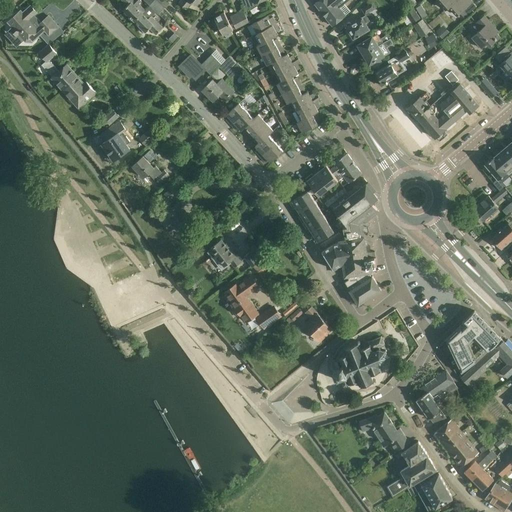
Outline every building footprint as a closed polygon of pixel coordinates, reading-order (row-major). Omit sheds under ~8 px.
[(134,21),(146,10),(139,4),(142,1),(140,0),(121,0),(128,6),(123,10),(134,21)] [(146,10),(134,21),(140,27),(139,28),(139,30),(142,33),(144,33),(145,32),(146,33),(150,28),(156,35),(163,28),(151,17),(156,12),(159,14),(164,9),(155,0),(154,0),(149,6),(150,6),(146,10)] [(165,8),(170,3),(167,0),(155,0),(164,9),(165,8)] [(181,0),(179,3),(186,9),(192,2),(196,6),(201,0),(181,0)] [(242,0),(245,6),(246,9),(248,10),(256,7),(256,5),(255,3),(263,0),(242,0)] [(319,0),(315,4),(333,26),(346,15),(338,6),(346,0),(319,0)] [(445,9),(455,0),(437,0),(445,9)] [(464,17),(476,7),(472,2),(472,1),(471,0),(455,0),(445,9),(446,9),(449,6),(457,15),(460,12),(464,17)] [(365,23),(373,18),(369,12),(376,8),(372,2),(362,9),(366,15),(352,24),(351,23),(350,22),(349,22),(348,23),(347,23),(347,24),(346,25),(346,26),(347,26),(347,27),(350,32),(350,33),(352,36),(353,37),(354,38),(357,36),(358,36),(369,30),(365,23)] [(11,29),(6,34),(17,45),(23,40),(25,42),(32,42),(35,40),(34,40),(40,35),(41,33),(45,30),(49,35),(54,30),(58,26),(57,25),(49,16),(41,23),(40,24),(41,25),(37,29),(29,20),(34,15),(37,13),(31,6),(23,13),(21,11),(8,22),(13,27),(11,29)] [(411,23),(414,22),(420,18),(414,9),(406,15),(408,18),(411,23)] [(243,25),(249,22),(243,10),(237,13),(243,25)] [(243,25),(237,13),(230,17),(232,20),(229,22),(224,12),(214,18),(223,35),(224,34),(226,38),(233,34),(231,31),(243,25)] [(490,46),(500,37),(494,29),(495,28),(484,15),(476,22),(481,29),(472,37),(482,48),(488,43),(490,46)] [(257,34),(276,24),(273,17),(269,19),(268,16),(252,23),(257,34)] [(423,19),(413,25),(421,37),(431,31),(423,19)] [(257,34),(251,37),(256,46),(257,46),(262,43),(273,38),(278,35),(276,32),(279,30),(276,24),(257,34)] [(441,29),(437,32),(443,39),(447,35),(441,29)] [(364,55),(390,39),(388,35),(381,39),(378,34),(372,37),(358,45),(359,46),(358,47),(360,50),(361,51),(364,55)] [(427,42),(430,41),(433,47),(439,43),(433,34),(425,39),(427,42)] [(262,55),(281,46),(277,39),(274,41),(273,38),(262,43),(257,46),(262,55)] [(390,39),(364,55),(366,59),(366,60),(368,63),(369,63),(370,64),(371,63),(374,68),(383,63),(380,58),(384,56),(390,52),(387,48),(387,47),(393,43),(390,39)] [(42,65),(50,74),(57,69),(57,68),(49,60),(57,53),(49,44),(39,52),(43,57),(46,61),(42,65)] [(282,57),(281,54),(284,52),(281,46),(262,55),(267,65),(273,62),(282,57)] [(391,63),(376,73),(380,79),(378,80),(382,86),(386,83),(387,83),(388,83),(387,81),(398,75),(407,69),(402,61),(409,57),(409,56),(406,51),(389,61),(391,63)] [(509,83),(511,80),(511,51),(504,58),(503,59),(505,61),(498,66),(503,73),(502,74),(509,83)] [(191,54),(179,66),(180,67),(179,69),(181,71),(183,70),(190,78),(192,76),(196,79),(206,70),(210,74),(219,66),(221,64),(212,54),(205,61),(201,65),(191,54)] [(299,61),(298,59),(296,61),(293,55),(290,57),(288,54),(282,57),(273,62),(278,72),(299,61)] [(221,64),(219,66),(226,73),(230,78),(242,67),(237,62),(230,55),(228,58),(226,60),(221,64)] [(297,63),(300,62),(299,61),(278,72),(283,81),(293,76),(298,74),(296,70),(300,69),(297,63)] [(59,71),(57,69),(50,74),(53,77),(52,78),(63,90),(78,77),(67,64),(66,65),(59,71)] [(211,77),(217,82),(224,72),(218,68),(211,77)] [(256,71),(252,73),(252,74),(258,81),(260,79),(258,75),(256,71)] [(451,71),(445,76),(453,85),(459,80),(451,71)] [(294,79),(293,76),(283,81),(277,84),(283,94),(301,84),(297,77),(294,79)] [(63,90),(79,108),(96,93),(87,82),(84,84),(78,77),(63,90)] [(265,78),(261,80),(266,89),(270,87),(265,78)] [(485,78),(479,83),(492,98),(498,93),(485,78)] [(213,80),(202,90),(213,101),(220,94),(225,100),(226,99),(229,102),(233,98),(230,95),(234,91),(233,90),(224,81),(222,79),(217,84),(213,80)] [(293,100),(303,95),(301,92),(304,90),(301,84),(283,94),(287,103),(293,101),(293,100)] [(416,101),(409,107),(417,118),(418,117),(436,137),(440,141),(442,140),(444,138),(445,137),(447,136),(448,134),(448,133),(447,133),(445,130),(445,129),(445,128),(467,110),(468,109),(470,112),(479,105),(460,84),(452,91),(450,89),(435,102),(429,108),(424,103),(431,97),(426,92),(426,93),(416,101)] [(250,86),(244,92),(247,96),(254,90),(250,86)] [(269,95),(271,100),(277,97),(274,92),(269,95)] [(298,110),(319,99),(319,97),(316,99),(313,94),(310,95),(308,92),(303,95),(293,100),(293,101),(298,110)] [(234,123),(247,110),(251,106),(243,98),(239,102),(227,114),(229,117),(226,119),(230,123),(232,121),(234,123)] [(303,120),(316,113),(318,112),(317,108),(320,107),(317,101),(320,100),(319,99),(298,110),(303,119),(303,120)] [(109,125),(119,116),(113,110),(103,119),(109,125)] [(255,119),(254,119),(247,110),(234,123),(236,124),(233,127),(236,130),(239,128),(241,131),(246,126),(255,119)] [(297,122),(303,132),(318,124),(316,121),(320,119),(316,113),(303,120),(303,119),(297,122)] [(253,135),(266,123),(259,115),(254,119),(255,119),(246,126),(248,129),(245,131),(249,135),(251,132),(253,135)] [(120,121),(101,134),(106,141),(103,143),(103,144),(114,160),(129,149),(126,144),(130,142),(126,136),(125,135),(121,138),(119,135),(123,132),(126,130),(120,121)] [(260,142),(272,132),(274,131),(266,123),(253,135),(255,136),(252,139),(255,142),(258,140),(260,142)] [(166,139),(172,133),(169,129),(163,135),(166,139)] [(263,155),(276,143),(269,135),(272,132),(260,142),(256,146),(258,149),(255,151),(259,155),(261,153),(263,155)] [(145,133),(139,139),(147,147),(153,142),(145,133)] [(271,163),(283,151),(276,143),(263,155),(265,156),(262,159),(265,162),(268,160),(271,163)] [(511,144),(511,143),(502,150),(511,161),(511,144)] [(494,157),(510,176),(511,174),(511,161),(502,150),(495,157),(494,157)] [(348,182),(361,174),(348,154),(335,162),(337,166),(330,170),(338,180),(338,181),(344,176),(348,182)] [(137,172),(138,171),(144,178),(148,173),(154,180),(156,178),(160,184),(161,183),(160,183),(169,175),(169,176),(169,175),(164,169),(163,170),(164,170),(162,172),(156,166),(154,168),(143,156),(133,166),(135,168),(134,168),(137,172)] [(494,157),(485,164),(498,179),(493,183),(500,191),(505,186),(502,183),(510,176),(494,157)] [(338,180),(330,170),(327,166),(320,170),(319,169),(320,171),(318,172),(317,171),(316,171),(327,189),(338,180)] [(319,195),(327,189),(316,171),(315,172),(316,174),(314,175),(313,174),(312,174),(314,176),(307,180),(310,184),(313,188),(319,195)] [(362,225),(373,216),(379,211),(373,203),(378,199),(374,193),(375,192),(368,182),(357,192),(357,193),(332,213),(339,222),(342,226),(343,227),(346,240),(339,241),(340,243),(334,244),(322,251),(334,270),(342,265),(343,265),(345,276),(348,276),(349,279),(345,282),(350,290),(359,304),(381,290),(372,276),(369,272),(370,272),(369,268),(376,267),(375,258),(376,258),(375,251),(371,252),(370,246),(369,247),(369,244),(366,245),(367,247),(366,247),(363,233),(369,232),(368,227),(363,228),(362,225)] [(168,201),(176,195),(172,189),(164,194),(168,201)] [(297,212),(315,201),(308,190),(306,192),(303,194),(300,196),(296,198),(293,200),(292,201),(296,208),(295,209),(297,208),(298,210),(296,211),(297,212)] [(489,195),(475,208),(478,211),(476,213),(482,221),(490,214),(492,215),(498,210),(497,208),(499,207),(496,203),(502,198),(498,194),(492,199),(489,195)] [(305,221),(321,211),(315,201),(297,212),(297,213),(299,212),(300,214),(299,215),(299,216),(301,215),(305,221)] [(186,224),(191,220),(189,217),(189,218),(185,212),(183,213),(177,204),(170,209),(168,206),(157,213),(165,226),(173,221),(178,229),(181,226),(182,227),(186,224)] [(310,232),(328,221),(321,211),(305,221),(309,228),(307,229),(308,229),(309,228),(311,230),(309,231),(310,232)] [(317,242),(318,242),(334,231),(328,221),(310,232),(310,233),(312,232),(313,234),(312,235),(312,236),(313,235),(317,242)] [(492,238),(501,249),(511,239),(511,227),(508,223),(492,238)] [(191,235),(198,242),(207,233),(201,226),(191,235)] [(211,248),(208,251),(209,251),(214,258),(217,255),(219,259),(216,261),(221,268),(225,266),(230,261),(232,263),(235,267),(241,262),(229,246),(227,247),(222,240),(211,248)] [(252,267),(258,262),(250,252),(244,256),(252,267)] [(237,284),(225,292),(236,308),(236,309),(235,310),(235,312),(236,313),(236,314),(237,315),(239,315),(240,315),(241,315),(246,322),(258,313),(250,302),(245,295),(258,286),(257,286),(258,285),(257,285),(251,276),(238,285),(237,284)] [(305,324),(320,341),(327,334),(326,334),(332,328),(312,306),(305,312),(311,318),(305,324)] [(263,329),(272,322),(280,317),(273,307),(257,319),(263,329)] [(290,316),(294,321),(303,313),(299,308),(290,316)] [(461,324),(446,339),(462,372),(476,362),(467,342),(475,335),(489,350),(491,349),(502,339),(501,338),(475,311),(463,322),(464,324),(463,325),(461,324)] [(385,345),(381,336),(369,341),(361,344),(360,341),(358,341),(357,341),(356,343),(356,344),(346,348),(345,347),(344,349),(345,349),(344,349),(346,355),(340,358),(340,356),(338,357),(339,358),(334,360),(333,360),(332,361),(333,361),(336,367),(335,367),(335,369),(333,370),(337,380),(340,379),(340,380),(341,380),(343,386),(343,387),(344,388),(345,387),(350,384),(350,386),(352,385),(351,384),(357,381),(359,387),(361,387),(360,388),(362,388),(362,386),(372,382),(373,383),(374,384),(376,383),(376,381),(376,380),(374,379),(373,379),(372,375),(380,372),(381,373),(382,372),(381,371),(379,365),(384,363),(385,364),(386,363),(385,362),(388,358),(389,358),(389,356),(386,351),(387,350),(386,349),(385,345)] [(511,349),(505,342),(504,341),(502,339),(491,349),(491,350),(488,353),(479,362),(478,361),(459,375),(461,377),(469,386),(487,370),(485,368),(497,356),(506,365),(500,370),(507,378),(511,373),(511,349)] [(446,418),(436,403),(458,389),(446,371),(422,388),(426,393),(417,400),(422,407),(424,406),(429,414),(427,415),(435,426),(446,418)] [(461,399),(464,409),(472,407),(468,396),(461,399)] [(394,453),(410,443),(400,428),(397,430),(385,411),(378,416),(376,414),(371,417),(359,421),(363,431),(371,428),(383,447),(388,444),(394,453)] [(452,438),(461,432),(451,419),(435,433),(442,443),(450,436),(452,438)] [(442,443),(461,467),(478,453),(461,432),(452,438),(450,436),(442,443)] [(501,440),(496,443),(502,451),(506,447),(501,440)] [(411,464),(428,454),(418,441),(402,452),(402,451),(396,455),(398,459),(404,455),(411,464)] [(413,484),(422,479),(437,470),(428,454),(411,464),(401,470),(404,476),(386,487),(393,496),(407,488),(413,484)] [(495,469),(502,476),(511,467),(511,455),(511,454),(495,469)] [(475,460),(464,471),(473,479),(483,469),(493,460),(492,459),(487,455),(478,464),(475,460)] [(376,464),(370,459),(366,464),(372,469),(376,464)] [(473,479),(483,490),(494,479),(483,469),(473,479)] [(422,479),(413,484),(418,493),(425,489),(436,508),(453,498),(439,474),(424,483),(422,479)] [(511,497),(511,492),(508,491),(511,486),(501,480),(498,484),(495,482),(486,498),(505,510),(511,497)] [(413,484),(407,488),(412,496),(418,493),(413,484)]
